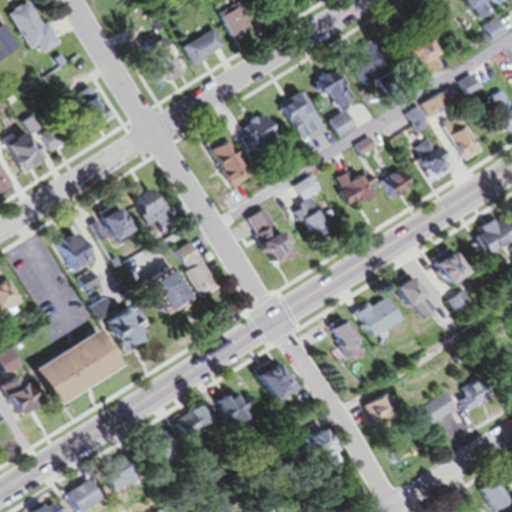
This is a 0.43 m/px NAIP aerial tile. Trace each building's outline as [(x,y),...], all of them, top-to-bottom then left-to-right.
[(267,20),(289,6),(285,0),(268,0),(259,6),(267,20)] [(448,0),(461,15),(467,11),(476,22),(486,14),(474,0),(448,0)] [(0,20),(0,22),(22,55),(28,51),(34,60),(49,50),(20,7),(0,20)] [(245,38),(231,11),(212,20),(226,48),(245,38)] [(500,41),(491,24),(476,33),(485,49),(500,41)] [(218,49),(205,33),(177,55),(190,72),(218,49)] [(0,35),(0,61),(12,54),(0,35)] [(434,70),(412,38),(389,54),(404,75),(414,69),(421,79),(434,70)] [(309,93),(324,117),(381,82),(364,55),(339,70),(347,83),(338,89),(331,79),(309,93)] [(147,82),(153,91),(175,78),(163,56),(146,66),(153,78),(147,82)] [(102,122),(86,94),(63,107),(79,135),(102,122)] [(309,143),(320,136),(296,98),(274,112),(295,145),(305,138),(309,143)] [(507,135),(507,99),(487,99),(487,135),(507,135)] [(331,143),(347,136),(338,118),(323,126),(331,143)] [(263,119),(237,129),(249,162),(275,152),(263,119)] [(447,167),(470,156),(455,125),(432,137),(447,167)] [(33,155),(53,153),(51,128),(31,130),(33,155)] [(0,153),(0,164),(17,182),(36,162),(14,140),(0,153)] [(420,186),(441,179),(432,149),(410,156),(420,186)] [(381,206),(404,193),(394,176),(371,189),(381,206)] [(367,202),(360,178),(329,187),(336,211),(367,202)] [(293,209),(313,198),(304,182),(285,193),(293,209)] [(259,191),(252,184),(238,196),(245,203),(259,191)] [(122,211),(142,233),(162,215),(143,193),(122,211)] [(101,246),(120,237),(108,214),(90,223),(101,246)] [(290,228),(304,244),(321,230),(307,214),(290,228)] [(266,234),(255,215),(239,225),(250,243),(266,234)] [(466,234),(472,243),(463,248),(472,262),(499,247),(485,223),(466,234)] [(259,272),(281,259),(269,238),(247,250),(259,272)] [(61,276),(80,259),(67,244),(48,262),(61,276)] [(181,249),(163,260),(188,305),(207,294),(181,249)] [(420,269),(430,289),(450,280),(440,259),(420,269)] [(127,291),(145,324),(175,309),(157,275),(127,291)] [(399,308),(408,325),(418,320),(400,283),(378,293),(388,313),(399,308)] [(0,322),(14,313),(0,293),(0,322)] [(342,320),(353,343),(384,327),(373,304),(342,320)] [(110,351),(128,342),(114,313),(96,322),(110,351)] [(320,330),(325,357),(342,354),(337,327),(320,330)] [(17,375),(38,412),(104,375),(83,338),(17,375)] [(511,367),(498,367),(498,390),(511,390),(511,367)] [(243,377),(254,407),(277,399),(266,368),(243,377)] [(24,416),(10,381),(0,384),(0,422),(1,426),(24,416)] [(196,411),(212,433),(233,418),(217,396),(196,411)] [(448,414),(441,399),(414,412),(422,428),(448,414)] [(378,419),(369,400),(351,408),(361,427),(378,419)] [(194,429),(183,410),(154,426),(164,446),(194,429)] [(284,448),(295,467),(309,460),(317,476),(331,469),(312,433),(284,448)] [(131,454),(140,474),(163,464),(154,444),(131,454)] [(116,490),(107,473),(85,485),(94,502),(116,490)] [(479,511),(492,511),(501,508),(490,486),(471,495),(479,511)]
